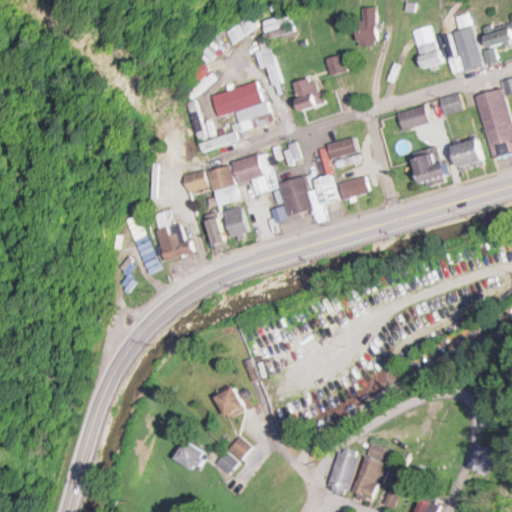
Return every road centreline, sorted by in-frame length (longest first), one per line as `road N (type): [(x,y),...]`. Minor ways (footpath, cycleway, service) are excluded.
road 1 (primary): [(511,184),(230,269),(167,305),(115,370),(68,511)]
road 2 (residential): [(306,511),(323,467),(346,439),(436,390),(473,401),(477,432),(447,511),(341,498),(317,486),(270,433)]
road 3 (residential): [(511,69),(224,155)]
